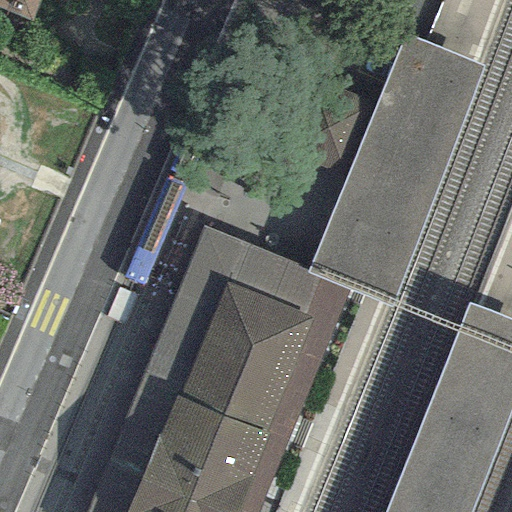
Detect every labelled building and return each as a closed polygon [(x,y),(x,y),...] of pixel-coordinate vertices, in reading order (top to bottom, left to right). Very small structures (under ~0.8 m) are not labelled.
[(33,0),(4,0),(29,10),(33,0)] [(383,0),(379,12),(413,25),(423,0),(383,0)] [(347,175),(310,267),(353,285),(390,299),(487,64),(405,31),(376,104),(347,175)] [(347,175),(376,104),(312,79),(284,150),(347,175)] [(123,511),(222,278),(306,313),(221,511),(256,511),(353,285),(310,267),(203,222),(79,511),(123,511)] [(221,511),(306,313),(222,278),(123,511),(221,511)] [(511,321),(471,305),(386,511),(463,511),(481,468),(511,388),(511,321)]
